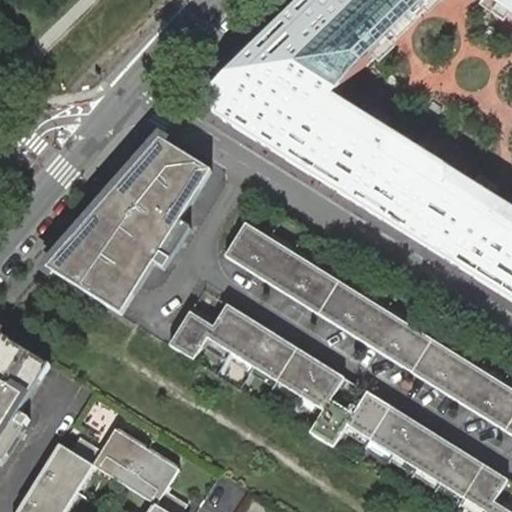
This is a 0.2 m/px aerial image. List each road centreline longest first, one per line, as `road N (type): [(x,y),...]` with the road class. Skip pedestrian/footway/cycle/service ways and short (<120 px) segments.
road 1 (residential): [(247,166),(205,238),(214,278),(511,465)]
road 2 (residential): [(511,332),(247,166)]
road 3 (secondary): [(133,90),(0,244)]
road 4 (residential): [(247,166),(133,90)]
road 5 (secondary): [(216,0),(133,90)]
